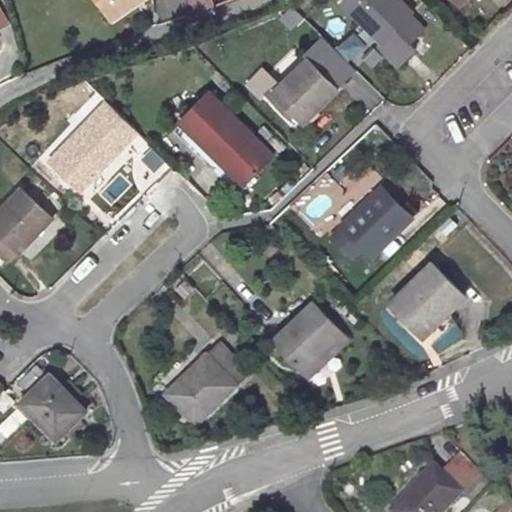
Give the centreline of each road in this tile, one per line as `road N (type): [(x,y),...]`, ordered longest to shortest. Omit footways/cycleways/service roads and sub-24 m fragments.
road 1 (residential): [(41,323),(158,208),(175,203),(193,221),(187,234),(79,343)]
road 2 (residential): [(264,0),(84,64),(0,107)]
road 3 (residential): [(285,456),(449,402),(511,369)]
road 4 (residential): [(447,174),(424,151),(425,127),(511,40)]
road 5 (residential): [(138,483),(118,383),(79,343)]
road 6 (residential): [(0,486),(138,483)]
